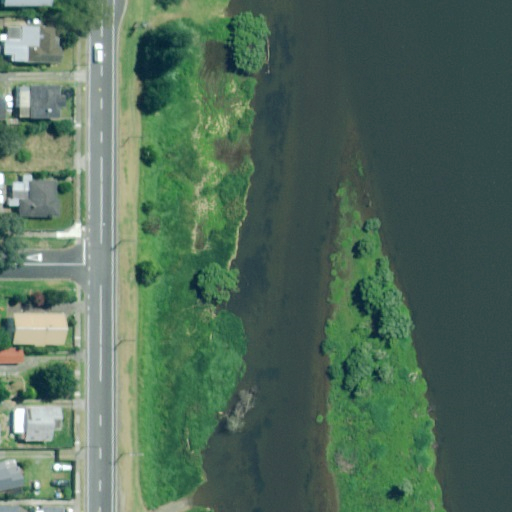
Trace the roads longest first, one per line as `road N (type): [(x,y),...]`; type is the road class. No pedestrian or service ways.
road 1 (tertiary): [(99,265),(102,0)]
road 2 (tertiary): [(100,511),(99,265)]
